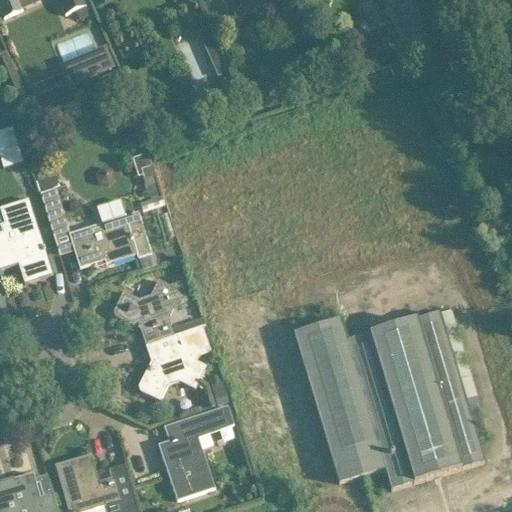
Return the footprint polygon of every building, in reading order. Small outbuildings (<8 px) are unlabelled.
[(0,0),(0,11),(4,21),(23,13),(17,0),(57,0),(66,17),(74,14),(84,9),(85,9),(81,0),(0,0)] [(113,0),(93,0),(98,10),(114,3),(113,0)] [(212,0),(220,16),(234,10),(228,0),(212,0)] [(410,0),(395,0),(404,26),(417,22),(410,0)] [(369,17),(368,21),(370,26),(375,27),(379,24),(380,20),(378,15),(373,14),(369,17)] [(104,50),(84,58),(92,79),(112,71),(104,50)] [(11,130),(0,132),(0,162),(2,170),(21,165),(11,130)] [(148,156),(131,161),(135,173),(140,171),(143,182),(155,178),(148,156)] [(56,177),(36,183),(52,235),(68,230),(55,191),(60,190),(56,177)] [(0,271),(19,266),(25,285),(36,282),(52,277),(28,201),(0,210),(0,209),(0,271)] [(102,227),(69,237),(73,250),(75,254),(79,269),(104,261),(105,265),(136,255),(137,258),(138,261),(152,257),(139,215),(137,215),(125,219),(120,202),(96,210),(102,227)] [(124,295),(114,315),(116,320),(141,332),(146,348),(174,338),(169,320),(175,306),(187,303),(181,285),(170,288),(158,283),(150,299),(140,302),(124,295)] [(441,317),(348,345),(392,493),(485,465),(441,317)] [(151,364),(139,389),(141,395),(160,404),(167,390),(181,385),(194,391),(205,368),(197,364),(200,358),(211,355),(206,339),(203,329),(204,329),(204,328),(174,338),(146,348),(151,364)] [(221,385),(211,388),(216,407),(227,404),(221,385)] [(169,444),(158,448),(177,504),(210,493),(202,469),(207,467),(198,441),(234,429),(233,424),(227,409),(164,430),(169,444)] [(57,469),(70,511),(94,511),(105,509),(105,511),(140,511),(127,466),(111,471),(114,482),(101,487),(93,458),(57,469)] [(0,485),(0,511),(57,511),(55,503),(42,506),(33,476),(15,482),(15,484),(5,487),(4,485),(0,485)]
